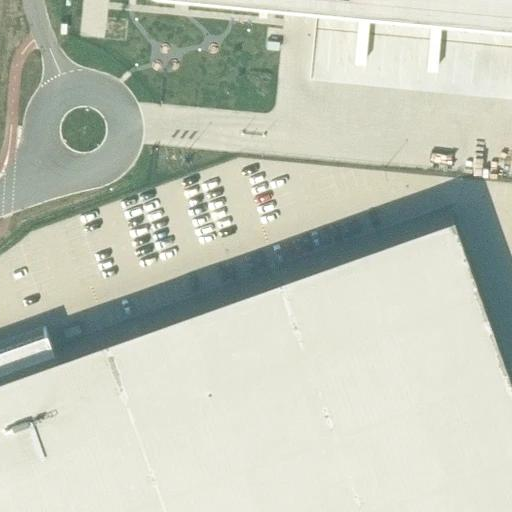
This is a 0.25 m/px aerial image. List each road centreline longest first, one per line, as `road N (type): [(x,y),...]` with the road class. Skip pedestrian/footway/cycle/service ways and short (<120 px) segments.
road 1 (unknown): [(126,126),(257,57),(289,0)]
road 2 (unclassified): [(48,159),(86,174),(111,163),(125,139),(122,112),(104,92),(64,90)]
